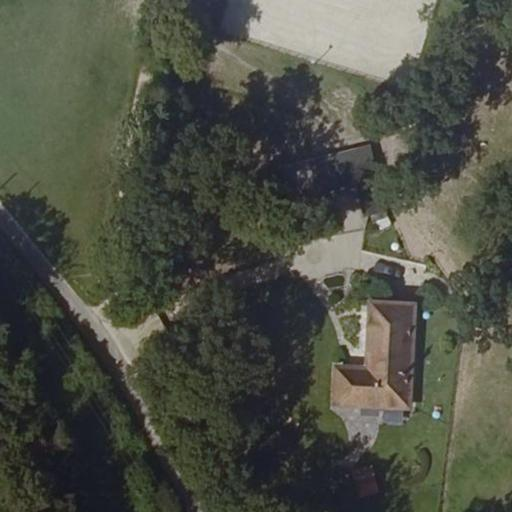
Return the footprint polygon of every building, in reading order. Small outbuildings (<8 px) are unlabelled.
[(227,0),(219,34),(370,72),(389,1),(385,0),(227,0)] [(369,144),(292,165),(302,199),(356,184),(365,218),(388,212),(369,144)] [(324,410),(370,412),(371,399),(399,401),(404,313),(363,311),(358,378),(327,376),(324,410)] [(371,399),(370,412),(398,414),(399,401),(371,399)] [(375,465),(352,468),(356,498),(378,496),(375,465)]
